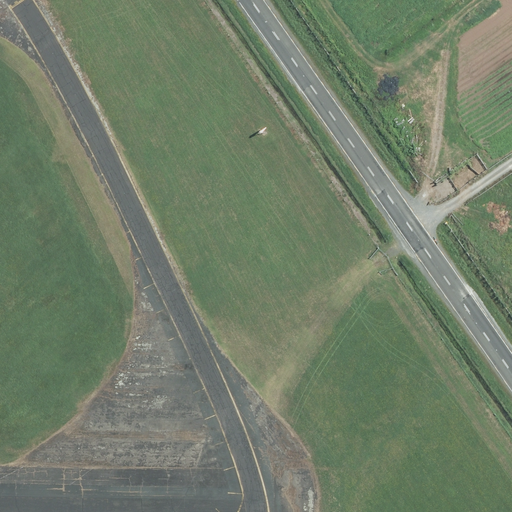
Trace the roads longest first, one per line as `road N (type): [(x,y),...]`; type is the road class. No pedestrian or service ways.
road 1 (secondary): [(250,0),(511,373)]
road 2 (unknown): [(404,220),(511,147)]
